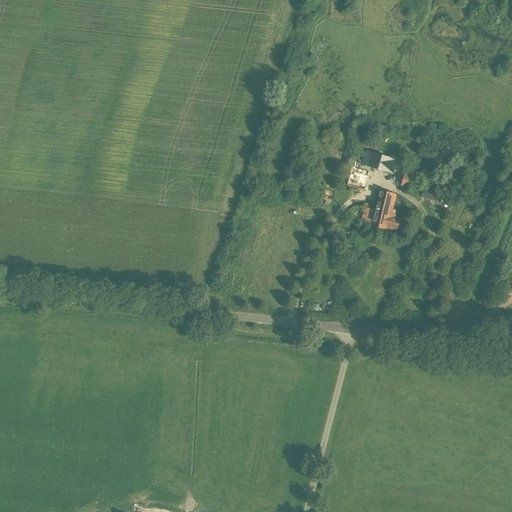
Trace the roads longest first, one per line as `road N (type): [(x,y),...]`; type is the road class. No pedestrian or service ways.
road 1 (unclassified): [(511,348),(0,291)]
road 2 (unknown): [(354,330),(305,511)]
